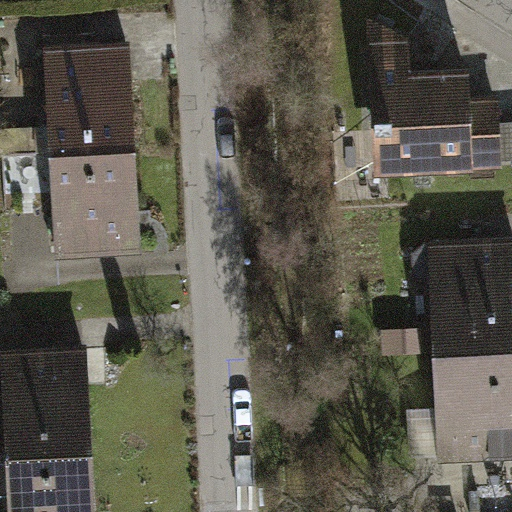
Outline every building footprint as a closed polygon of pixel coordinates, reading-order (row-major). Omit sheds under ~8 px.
[(368,15),(377,180),(511,170),(511,126),(503,127),(501,97),(475,97),(471,61),(414,62),(411,29),(368,15)] [(45,51),(51,155),(139,150),(133,46),(45,51)] [(51,155),(56,259),(145,254),(139,150),(51,155)] [(511,244),(435,248),(440,352),(511,348),(511,244)] [(414,413),(416,458),(511,452),(511,348),(440,352),(444,411),(414,413)] [(0,353),(6,458),(95,453),(89,349),(0,353)] [(6,458),(9,511),(97,511),(95,453),(6,458)]
